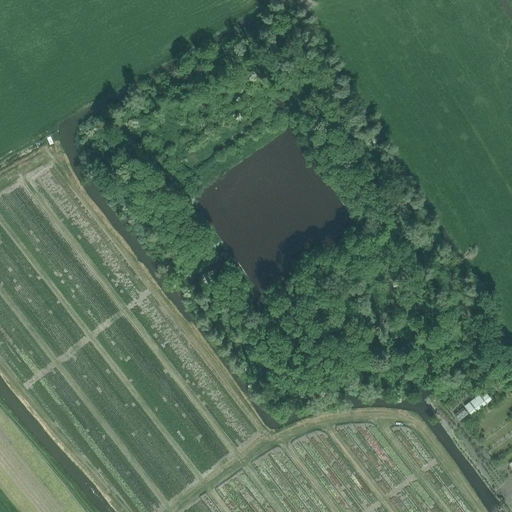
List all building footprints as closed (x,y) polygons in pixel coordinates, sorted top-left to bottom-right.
[(448,323),(437,332),(442,338),(453,329),(448,323)] [(454,329),(443,338),(446,341),(456,332),(454,329)] [(448,345),(454,351),(465,341),(460,335),(448,345)] [(432,339),(426,344),(430,350),(437,345),(432,339)] [(460,402),(459,401),(467,393),(462,388),(453,397),(452,396),(446,401),(453,408),(460,402)] [(464,405),(471,415),(492,399),(484,390),(464,405)] [(459,421),(468,414),(463,408),(454,415),(459,421)]
